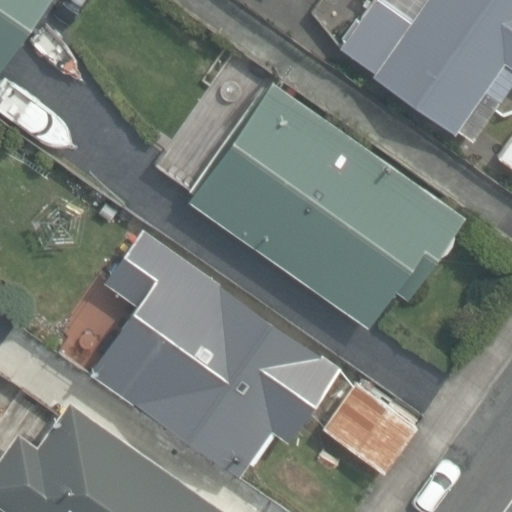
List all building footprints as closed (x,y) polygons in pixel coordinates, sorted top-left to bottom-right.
[(0,0),(0,66),(47,0),(0,0)] [(373,73),(453,129),(483,86),(499,98),(511,79),(511,0),(424,0),(411,19),(384,0),(373,0),(341,45),(376,69),(373,73)] [(384,0),(411,19),(424,0),(384,0)] [(272,79),(187,200),(365,325),(392,287),(406,297),(464,214),(272,79)] [(499,98),(483,86),(453,129),(469,140),(499,98)] [(511,135),(499,154),(511,163),(511,135)] [(90,367),(237,471),(248,456),(253,460),(273,433),(269,425),(270,424),(289,438),(340,366),(142,226),(105,277),(137,300),(90,367)] [(382,467),(384,468),(416,423),(382,399),(355,379),(322,424),(382,467)] [(0,454),(0,501),(15,511),(230,511),(69,398),(38,443),(18,429),(0,454)]
